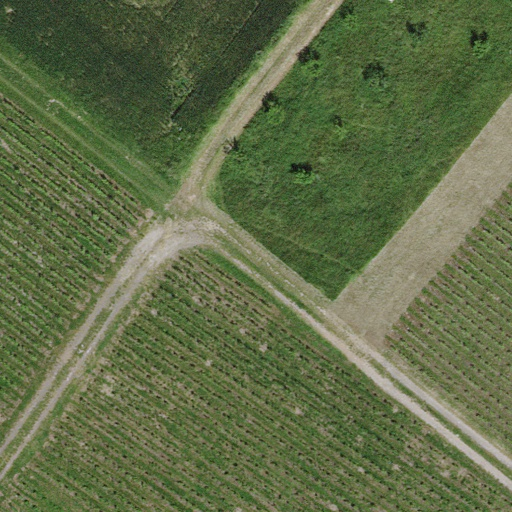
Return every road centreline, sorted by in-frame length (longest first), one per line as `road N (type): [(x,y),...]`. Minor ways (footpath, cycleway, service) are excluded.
road 1 (track): [(511,462),(181,205),(0,464)]
road 2 (track): [(181,205),(0,63)]
